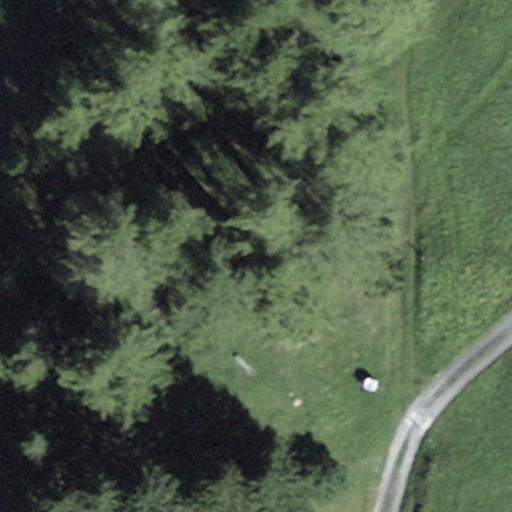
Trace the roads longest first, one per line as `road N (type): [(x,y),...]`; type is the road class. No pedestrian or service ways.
road 1 (track): [(407,433),(435,397),(511,332)]
road 2 (track): [(0,110),(60,0)]
